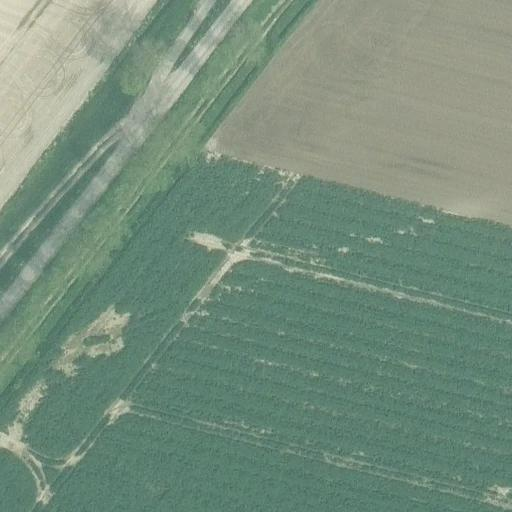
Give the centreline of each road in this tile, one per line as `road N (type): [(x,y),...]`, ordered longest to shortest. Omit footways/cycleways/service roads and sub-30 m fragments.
road 1 (unclassified): [(0,308),(152,110)]
road 2 (unclassified): [(152,110),(237,0)]
road 3 (residential): [(152,110),(147,92),(206,0)]
